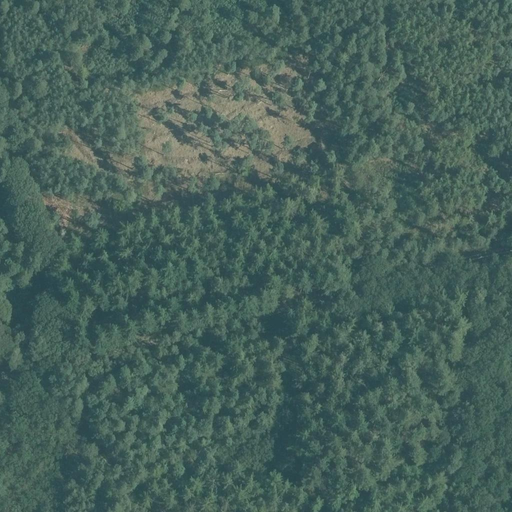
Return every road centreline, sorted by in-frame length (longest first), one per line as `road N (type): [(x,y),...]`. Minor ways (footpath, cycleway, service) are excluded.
road 1 (track): [(0,389),(511,248)]
road 2 (track): [(0,103),(63,367)]
road 3 (track): [(20,382),(45,398),(105,465),(122,511)]
